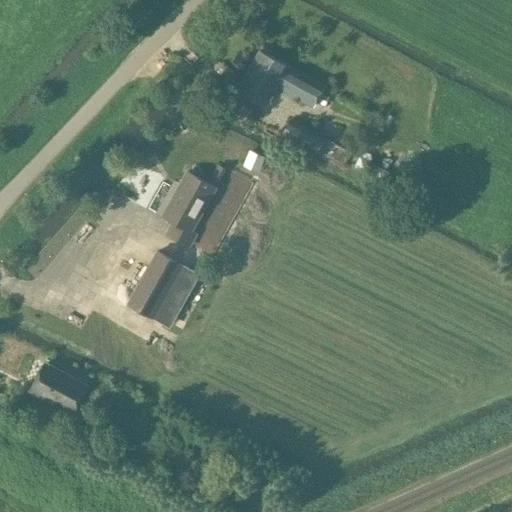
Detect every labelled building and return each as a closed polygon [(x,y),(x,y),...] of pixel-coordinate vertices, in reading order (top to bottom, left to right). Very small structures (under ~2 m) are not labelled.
[(260,49),(240,83),(270,100),(278,87),(313,106),(325,85),(260,49)] [(315,153),(324,137),(291,119),(282,134),(315,153)] [(221,167),(214,181),(222,186),(229,171),(221,167)] [(196,233),(191,230),(215,187),(187,171),(163,215),(174,221),(167,233),(189,245),(196,233)] [(241,203),(249,187),(235,179),(226,195),(241,203)] [(182,265),(158,251),(128,303),(153,317),(182,265)] [(46,364),(31,390),(72,412),(87,386),(46,364)]
